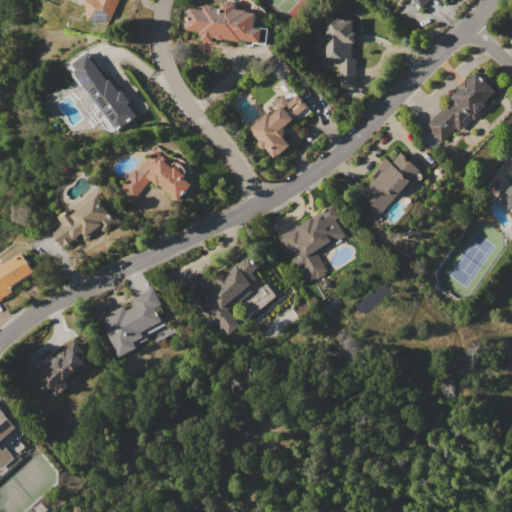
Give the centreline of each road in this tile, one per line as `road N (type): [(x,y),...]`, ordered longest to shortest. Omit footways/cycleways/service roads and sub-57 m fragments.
road 1 (residential): [(490,0),(326,164),(263,206),(63,297),(0,341)]
road 2 (residential): [(166,0),(160,46),(171,80),(263,206)]
